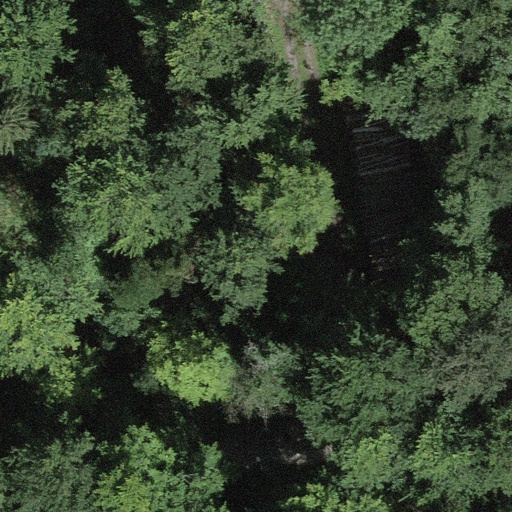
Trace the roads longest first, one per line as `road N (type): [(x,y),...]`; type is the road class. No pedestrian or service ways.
road 1 (track): [(0,467),(511,398)]
road 2 (track): [(308,421),(246,0)]
